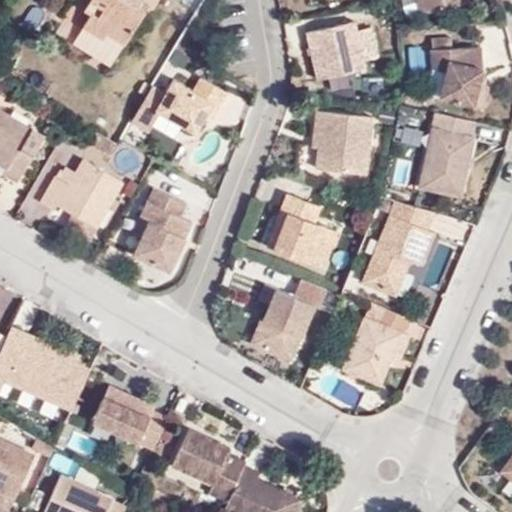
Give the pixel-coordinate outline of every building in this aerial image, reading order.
[(139,5),(142,0),(87,0),(81,10),(89,16),(82,29),(102,40),(106,36),(124,46),(145,9),(139,5)] [(358,30),(356,21),(308,32),(318,80),(367,69),(365,60),(379,57),(373,27),(358,30)] [(453,53),(453,44),(431,44),(432,53),(453,53)] [(453,53),(432,53),(431,54),(431,73),(446,76),(439,103),(483,113),(489,91),(480,89),(483,73),(481,52),(453,53)] [(198,78),(191,91),(171,79),(153,110),(193,133),(203,115),(210,102),(217,106),(225,93),(198,78)] [(203,115),(209,119),(217,106),(210,102),(203,115)] [(43,137),(0,110),(0,167),(3,169),(0,174),(15,183),(43,137)] [(323,111),(317,110),(313,146),(319,147),(323,111)] [(368,174),(374,116),(323,111),(319,147),(317,169),(368,174)] [(471,141),(475,127),(435,118),(432,132),(433,132),(419,195),(460,204),(475,142),(471,141)] [(94,228),(120,182),(81,159),(73,172),(63,167),(57,178),(53,176),(38,202),(51,210),(54,205),(73,216),(94,228)] [(177,216),(184,203),(151,188),(138,217),(146,221),(138,237),(130,254),(166,271),(189,222),(177,216)] [(316,221),(322,205),(289,193),(282,209),(289,211),(274,249),(324,268),(339,230),(316,221)] [(426,236),(433,218),(395,205),(358,286),(391,301),(407,266),(418,271),(432,239),(426,236)] [(282,209),(268,247),(274,249),(289,211),(282,209)] [(66,229),(86,241),(94,228),(73,216),(66,229)] [(138,237),(146,221),(138,217),(130,233),(138,237)] [(292,360),(315,304),(266,283),(259,299),(271,304),(264,321),(268,322),(258,346),(292,360)] [(403,340),(409,325),(369,309),(342,377),(380,392),(390,366),(401,339),(403,340)] [(261,320),(252,343),(258,346),(268,322),(264,321),(261,320)] [(23,335),(8,329),(5,336),(0,347),(0,348),(15,354),(23,335)] [(68,362),(71,354),(23,335),(15,354),(0,348),(0,389),(2,384),(63,409),(64,410),(82,368),(68,362)] [(390,366),(397,369),(407,342),(403,340),(401,339),(390,366)] [(143,409),(145,405),(99,384),(83,421),(144,448),(158,416),(143,409)] [(224,454),(226,449),(184,430),(167,467),(208,486),(204,494),(223,503),(239,467),(240,467),(242,463),(224,454)] [(0,494),(14,501),(34,458),(0,442),(0,494)] [(55,474),(63,456),(48,447),(40,467),(55,474)] [(511,454),(494,479),(511,492),(511,454)] [(239,467),(223,503),(219,511),(220,511),(292,511),(298,501),(253,480),(256,474),(240,467),(239,467)] [(106,501),(107,498),(55,474),(37,511),(115,511),(118,507),(106,501)] [(0,509),(6,511),(8,511),(14,501),(0,494),(0,509)]
